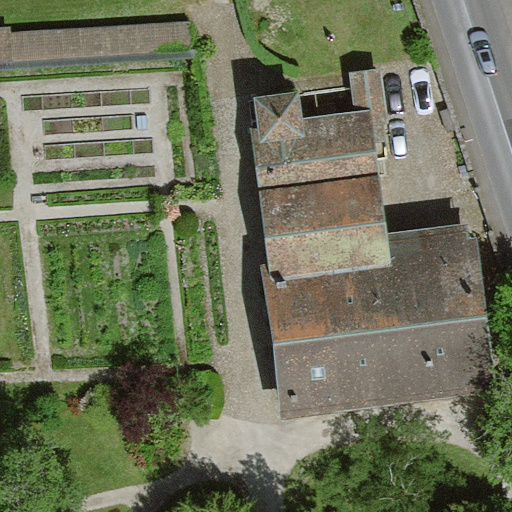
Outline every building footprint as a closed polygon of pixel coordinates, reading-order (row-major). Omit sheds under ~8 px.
[(191,21),(0,31),(0,60),(193,50),(191,21)] [(353,72),(359,110),(371,108),(376,140),(393,138),(382,68),(353,72)] [(255,90),(259,126),(261,139),(305,133),(303,118),(298,84),(255,90)] [(260,186),(380,168),(376,140),(371,108),(359,110),(303,118),(305,133),(261,139),(259,126),(251,127),(260,186)] [(271,267),(392,253),(380,168),(260,186),(271,267)] [(271,267),(267,268),(283,403),(350,395),(348,380),(429,371),(431,387),(493,380),(477,243),(392,253),(271,267)]
